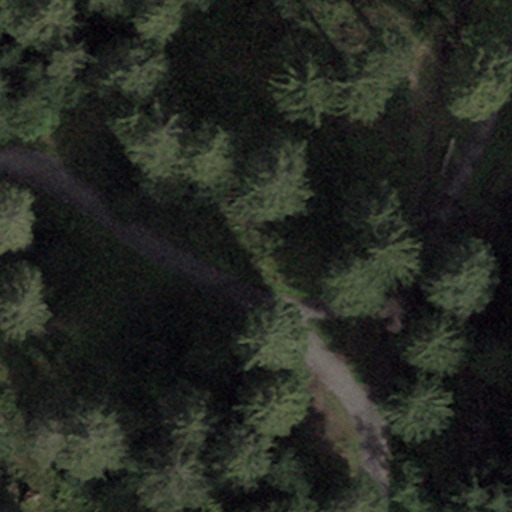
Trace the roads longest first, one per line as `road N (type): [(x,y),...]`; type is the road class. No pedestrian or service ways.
road 1 (track): [(493,86),(386,376)]
road 2 (track): [(386,376),(378,511)]
